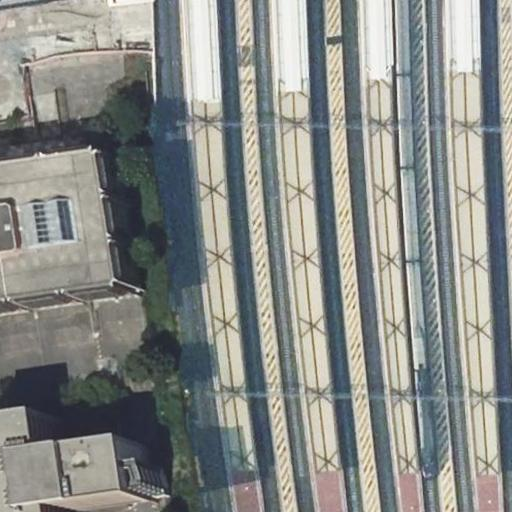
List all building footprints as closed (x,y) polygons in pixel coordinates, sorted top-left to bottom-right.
[(177,0),(184,90),(196,240),(229,473),(259,471),(245,368),(232,242),(210,0),(177,0)] [(267,0),(270,66),(287,278),(310,471),(344,467),(331,374),(311,163),(304,0),(267,0)] [(355,0),(361,109),(376,290),(393,471),(421,471),(403,307),(393,150),(391,0),(355,0)] [(441,0),(445,104),(454,287),(468,476),(500,476),(495,398),(480,98),(478,0),(441,0)] [(0,315),(145,291),(124,153),(86,158),(0,167),(0,315)] [(0,424),(0,511),(73,511),(152,499),(151,495),(147,468),(144,443),(64,456),(57,416),(0,424)] [(147,468),(151,495),(165,493),(162,466),(147,468)]
